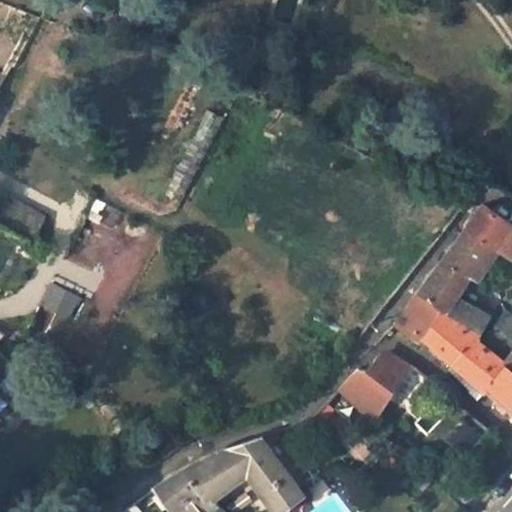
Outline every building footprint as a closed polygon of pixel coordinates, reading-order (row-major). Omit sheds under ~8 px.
[(0,0),(0,77),(35,11),(7,0),(0,0)] [(201,161),(210,146),(184,132),(174,147),(201,161)] [(0,222),(32,239),(47,214),(0,189),(0,188),(0,222)] [(511,222),(483,202),(467,224),(496,244),(511,224),(511,222)] [(467,224),(442,260),(473,276),(496,244),(467,224)] [(511,224),(496,244),(502,248),(511,254),(511,224)] [(481,278),(502,248),(496,244),(473,276),(476,277),(481,278)] [(476,337),(479,340),(490,316),(456,298),(466,282),(470,285),(476,277),(473,276),(442,260),(421,289),(446,310),(472,334),(476,337)] [(406,329),(420,342),(427,335),(446,310),(421,289),(402,315),(410,323),(406,329)] [(446,310),(427,335),(441,347),(453,358),(472,334),(446,310)] [(506,362),(511,366),(511,313),(506,310),(486,339),(507,358),(504,361),(506,362)] [(410,323),(402,315),(397,322),(406,329),(410,323)] [(472,334),(453,358),(463,368),(486,388),(491,382),(506,362),(504,361),(479,340),(476,337),(472,334)] [(427,335),(420,342),(435,353),(441,347),(427,335)] [(380,353),(402,371),(409,358),(389,342),(380,353)] [(0,396),(4,393),(0,388),(0,385),(3,383),(0,380),(15,364),(0,348),(0,396)] [(391,393),(402,371),(380,353),(368,366),(357,367),(339,385),(358,411),(391,393)] [(491,382),(511,400),(511,366),(506,362),(491,382)] [(486,388),(463,368),(458,374),(471,385),(469,389),(479,396),(486,388)] [(511,400),(491,382),(486,388),(511,409),(511,400)] [(464,457),(485,432),(467,417),(446,441),(464,457)] [(171,511),(224,511),(213,497),(245,472),(276,510),(303,489),(260,434),(220,448),(207,452),(179,468),(152,486),(171,511)]
